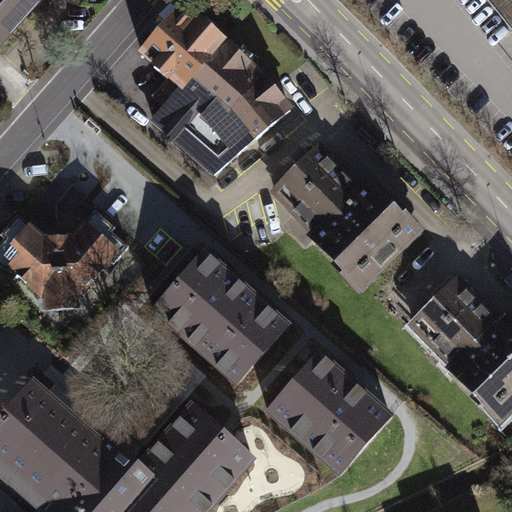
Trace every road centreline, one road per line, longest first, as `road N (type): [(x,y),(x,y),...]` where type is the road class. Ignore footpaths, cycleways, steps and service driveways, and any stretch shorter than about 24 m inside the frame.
road 1 (primary): [(303,0),(511,212)]
road 2 (tertiary): [(141,0),(0,161)]
